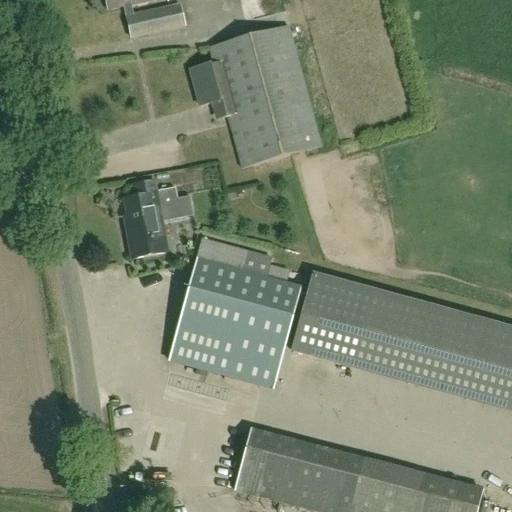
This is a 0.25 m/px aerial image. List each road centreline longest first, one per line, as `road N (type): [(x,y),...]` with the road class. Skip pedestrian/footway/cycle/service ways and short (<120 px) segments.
road 1 (tertiary): [(102,511),(52,185)]
road 2 (tertiary): [(52,185),(16,0)]
